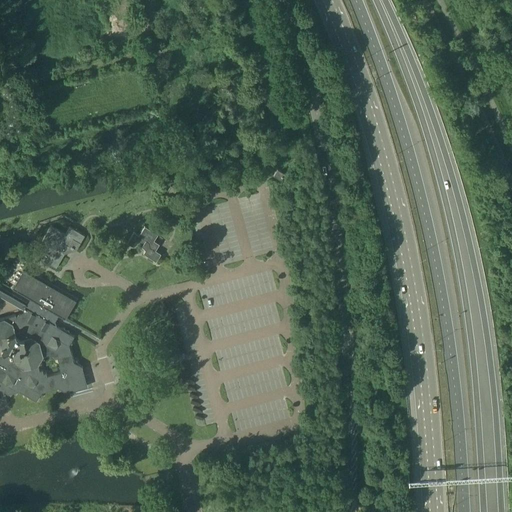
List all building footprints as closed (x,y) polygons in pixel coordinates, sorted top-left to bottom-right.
[(273,176),(284,182),(288,175),(277,169),(273,176)] [(171,186),(167,192),(173,195),(177,190),(171,186)] [(42,241),(45,243),(47,249),(41,259),(56,268),(65,253),(76,250),(84,235),(72,228),(70,227),(65,234),(51,226),(45,235),(42,241)] [(127,243),(133,247),(136,241),(147,248),(143,254),(156,262),(162,252),(162,251),(160,253),(156,250),(160,244),(154,241),(158,235),(145,226),(139,235),(134,232),(127,243)] [(74,336),(65,331),(65,330),(57,325),(55,320),(56,318),(58,315),(65,319),(76,300),(23,269),(12,288),(30,298),(26,305),(22,306),(24,316),(21,316),(20,313),(19,314),(20,318),(17,318),(16,315),(15,315),(15,318),(13,323),(4,318),(0,318),(0,389),(1,389),(2,390),(4,390),(4,391),(8,393),(19,391),(36,401),(41,392),(58,388),(66,392),(69,392),(76,380),(83,369),(82,366),(73,361),(69,344),(74,336)] [(83,369),(69,392),(84,388),(87,387),(83,369)]
